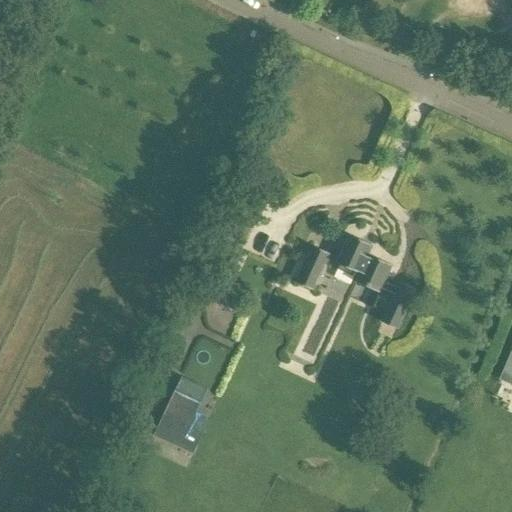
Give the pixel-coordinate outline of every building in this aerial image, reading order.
[(397,329),(415,290),(399,282),(397,287),(384,281),(391,265),(368,255),(372,245),(348,235),(335,263),(359,274),(355,282),(379,293),(381,288),(394,294),(381,322),(397,329)] [(330,254),(312,246),(295,282),(313,290),(330,254)] [(222,291),(238,256),(227,251),(211,285),(222,291)] [(212,340),(208,350),(223,356),(227,347),(212,340)] [(511,352),(499,380),(511,385),(511,352)] [(196,450),(204,433),(165,414),(156,431),(196,450)]
